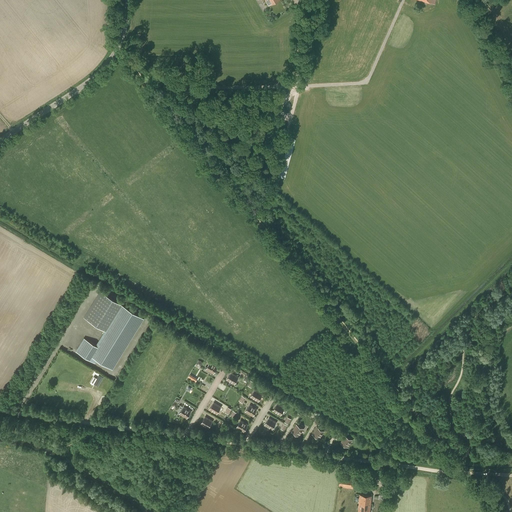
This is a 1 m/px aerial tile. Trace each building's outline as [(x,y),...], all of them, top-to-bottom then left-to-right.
[(93,357),(97,359),(112,369),(117,361),(117,362),(144,318),(104,294),(88,320),(105,330),(96,346),(99,347),(93,357)] [(99,347),(96,346),(84,338),(76,351),(95,363),(97,359),(93,357),(99,347)] [(207,369),(214,373),(219,366),(211,362),(207,369)] [(93,374),(88,381),(92,384),(92,383),(97,386),(103,376),(98,373),(96,376),(93,374)] [(237,377),(230,373),(226,380),(233,384),(237,377)] [(208,374),(203,384),(210,387),(215,378),(208,374)] [(256,397),(263,401),(267,394),(260,390),(256,397)] [(221,406),(214,402),(210,409),(217,413),(221,406)] [(272,410),(279,414),(283,407),(276,403),(272,410)] [(246,412),(253,417),(257,410),(250,405),(246,412)] [(192,411),(185,407),(181,414),(188,418),(192,411)] [(198,424),(205,429),(209,422),(202,418),(198,424)] [(267,418),(263,425),(270,429),(274,423),(267,418)] [(237,428),(244,432),(248,425),(241,421),(237,428)] [(301,430),(294,426),(289,434),(296,438),(301,430)] [(316,427),(312,434),(319,438),(324,431),(317,428),(316,427)] [(345,436),(341,443),(348,447),(352,440),(345,436)] [(341,475),(339,487),(354,489),(356,477),(341,475)] [(379,489),(379,501),(386,502),(387,490),(379,489)] [(357,511),(369,511),(372,495),(360,494),(357,511)]
